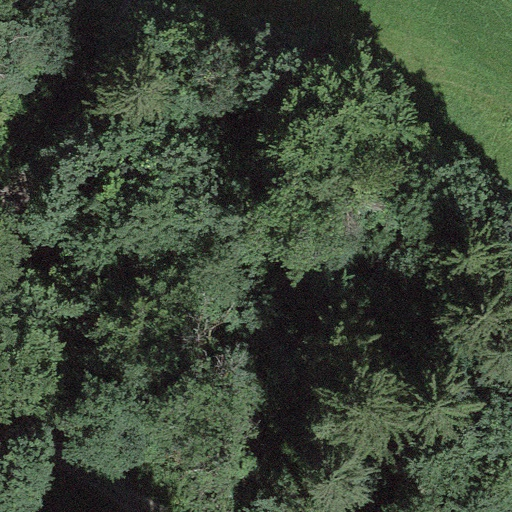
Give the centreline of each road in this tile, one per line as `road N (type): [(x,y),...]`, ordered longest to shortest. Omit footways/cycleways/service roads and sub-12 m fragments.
road 1 (track): [(143,0),(60,159),(0,208)]
road 2 (track): [(0,406),(172,511)]
